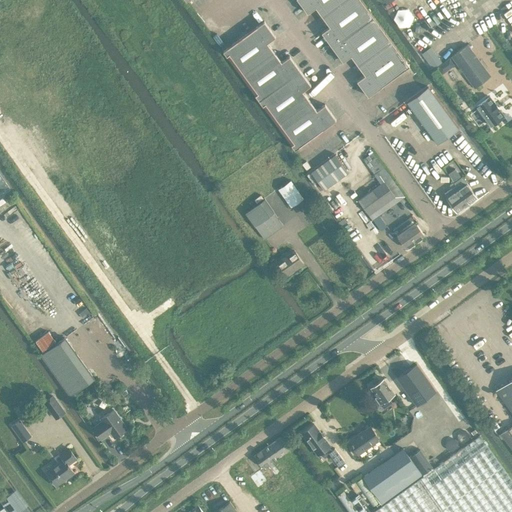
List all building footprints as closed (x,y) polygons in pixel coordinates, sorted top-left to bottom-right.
[(316,7),(317,8),(323,16),(344,0),(298,0),(308,13),(316,7)] [(344,0),(323,16),(329,24),(330,26),(322,32),(332,46),(373,16),(361,0),(344,0)] [(351,55),(352,57),(358,65),(391,41),(373,16),(332,46),(343,61),(351,55)] [(264,21),(223,51),(241,75),(274,51),(267,42),(275,36),(264,21)] [(391,41),(358,65),(365,74),(357,80),(368,96),(409,66),(391,41)] [(451,56),(474,87),(490,76),(467,44),(451,56)] [(274,51),(241,75),(259,100),(300,70),(290,55),(281,61),(274,51)] [(300,70),(259,100),(277,124),(310,100),(302,90),(311,84),(300,70)] [(440,142),(461,127),(431,85),(428,87),(410,100),(411,102),(418,112),(419,113),(422,116),(437,138),(440,142)] [(490,125),(504,116),(490,96),(476,106),(490,125)] [(317,110),(316,108),(310,100),(277,124),(295,149),(336,119),(325,104),(317,110)] [(374,152),(363,159),(367,164),(377,157),(374,152)] [(377,157),(367,164),(370,169),(381,162),(377,157)] [(324,190),(340,178),(327,159),(311,171),(324,190)] [(302,164),(306,169),(310,166),(306,161),(302,164)] [(381,162),(370,169),(374,174),(384,167),(381,162)] [(391,222),(384,211),(405,196),(384,167),(374,174),(381,184),(359,200),(373,219),(372,220),(379,230),(391,222)] [(461,177),(455,168),(448,173),(454,182),(461,177)] [(453,182),(468,203),(477,197),(462,176),(461,177),(454,182),(453,182)] [(303,198),(291,180),(278,188),(291,206),(303,198)] [(446,198),(456,212),(468,203),(453,182),(450,185),(452,188),(445,193),(446,198)] [(246,212),(264,238),(283,225),(264,199),(246,212)] [(405,227),(415,241),(424,235),(415,222),(407,228),(405,226),(405,227)] [(415,241),(405,227),(404,227),(405,229),(397,235),(406,248),(415,241)] [(269,264),(274,270),(280,266),(287,275),(303,263),(294,250),(277,262),(275,259),(269,264)] [(41,354),(70,395),(94,378),(65,337),(41,354)] [(397,377),(417,405),(436,391),(416,364),(397,377)] [(370,387),(376,396),(375,397),(380,404),(395,393),(384,377),(370,387)] [(511,378),(496,390),(511,411),(511,424),(500,433),(511,449),(511,378)] [(64,412),(53,395),(45,401),(56,418),(64,412)] [(111,432),(114,438),(128,428),(120,418),(120,416),(119,416),(114,409),(100,418),(102,420),(93,427),(101,439),(111,432)] [(20,419),(12,425),(23,441),(31,435),(20,419)] [(314,423),(314,424),(302,432),(318,454),(325,449),(328,453),(329,452),(338,465),(344,460),(335,447),(332,450),(329,446),(330,445),(324,438),(325,438),(319,430),(319,431),(314,423)] [(370,426),(349,441),(352,446),(351,447),(351,449),(354,453),(356,453),(357,452),(358,454),(379,439),(370,426)] [(511,511),(511,478),(484,440),(484,441),(481,435),(469,444),(433,468),(432,467),(383,504),(372,511),(511,511)] [(272,442),(281,454),(290,448),(281,436),(272,442)] [(281,454),(272,442),(264,448),(272,460),(281,454)] [(56,484),(74,472),(68,464),(76,458),(69,448),(60,454),(64,459),(46,471),(56,484)] [(264,448),(254,455),(263,467),(265,465),(273,477),(280,472),(274,463),(272,460),(264,448)] [(383,504),(432,467),(420,449),(409,456),(403,448),(363,476),(383,504)] [(253,474),(250,476),(257,488),(260,486),(268,481),(260,469),(253,474)] [(350,483),(356,492),(361,489),(354,480),(350,483)] [(13,491),(0,501),(7,511),(19,511),(25,508),(13,491)] [(352,498),(361,511),(367,511),(370,511),(358,494),(352,498)] [(213,511),(237,511),(229,501),(213,511)]
